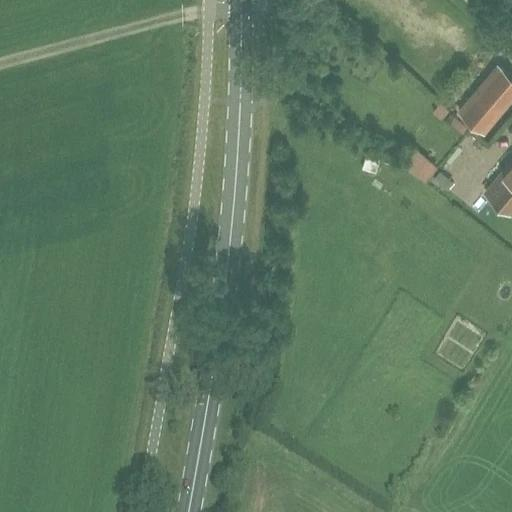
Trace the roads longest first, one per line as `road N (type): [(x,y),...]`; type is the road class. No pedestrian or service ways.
road 1 (secondary): [(183,511),(231,230),(240,5)]
road 2 (track): [(0,67),(209,12)]
